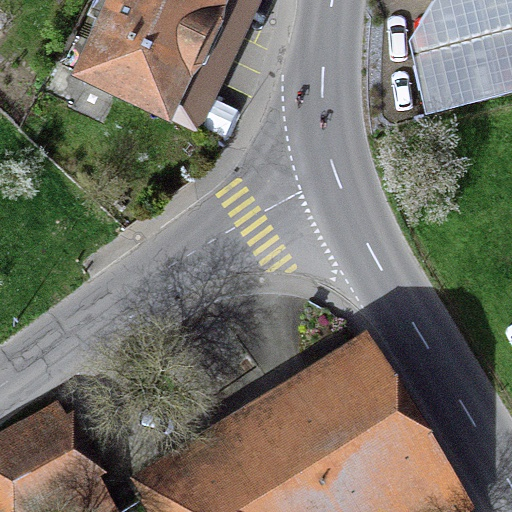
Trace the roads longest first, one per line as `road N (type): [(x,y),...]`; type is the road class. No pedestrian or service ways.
road 1 (tertiary): [(334,175),(157,277),(0,389)]
road 2 (secondary): [(511,491),(334,175)]
road 3 (secondary): [(334,175),(321,61),(332,0)]
